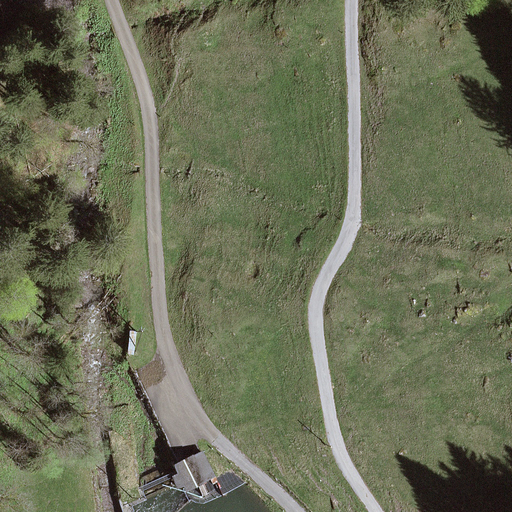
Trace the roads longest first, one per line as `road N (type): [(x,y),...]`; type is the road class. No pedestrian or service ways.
road 1 (unclassified): [(115,0),(153,130),(154,251),(173,363),(195,414),(296,511)]
road 2 (unclassified): [(376,511),(338,451),(315,313),(353,221),(355,0)]
